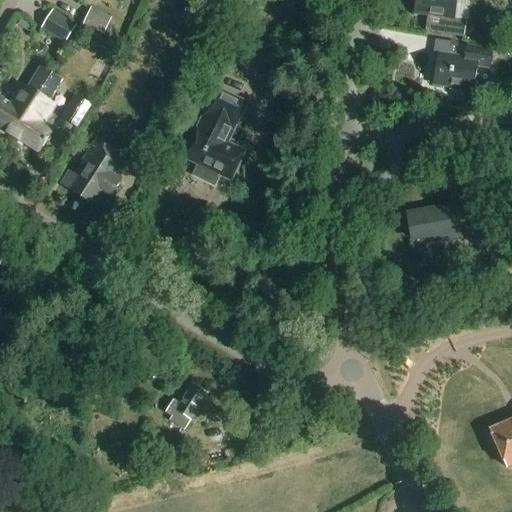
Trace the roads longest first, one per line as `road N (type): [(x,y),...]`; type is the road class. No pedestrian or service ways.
road 1 (unclassified): [(358,369),(292,382),(0,198)]
road 2 (tertiary): [(358,369),(334,271),(329,197),(340,134)]
road 3 (unclassified): [(340,134),(379,137),(511,116)]
road 4 (tertiary): [(424,511),(358,369)]
road 5 (tertiary): [(340,134),(361,0)]
